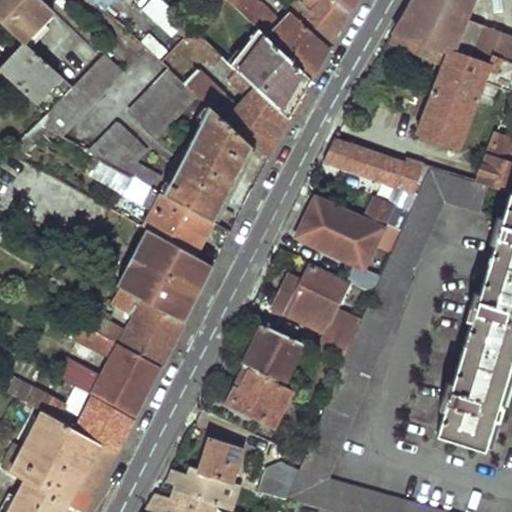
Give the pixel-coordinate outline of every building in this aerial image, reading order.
[(0,0),(0,22),(24,43),(53,11),(40,0),(0,0)] [(226,0),(251,23),(263,9),(252,0),(226,0)] [(292,13),(330,47),(339,30),(349,14),(333,0),(302,0),(313,11),(310,13),(297,1),(289,10),(292,13)] [(333,0),(349,14),(356,0),(333,0)] [(447,52),(452,54),(465,20),(472,0),(412,0),(394,32),(447,52)] [(259,31),(310,79),(320,64),(330,47),(292,13),(282,25),(263,9),(251,23),(259,31)] [(511,38),(465,20),(452,54),(488,68),(492,59),(511,66),(511,38)] [(252,146),(265,158),(275,140),(286,118),(229,64),(191,29),(183,37),(245,98),(233,113),(222,101),(225,98),(194,67),(181,79),(198,96),(211,108),(252,146)] [(229,64),(286,118),(298,100),(310,79),(259,31),(229,64)] [(442,67),(447,52),(394,32),(387,44),(442,67)] [(0,69),(38,106),(64,79),(24,43),(5,63),(0,57),(0,69)] [(106,51),(40,122),(51,129),(65,137),(126,69),(106,51)] [(482,84),(488,68),(452,54),(447,52),(442,67),(415,136),(455,151),(482,84)] [(488,68),(482,84),(511,95),(511,66),(492,59),(488,68)] [(131,112),(158,138),(198,96),(181,79),(171,70),(131,112)] [(161,193),(212,222),(233,183),(252,146),(211,108),(161,193)] [(22,160),(51,129),(40,122),(19,144),(14,149),(10,153),(22,160)] [(136,177),(148,184),(157,172),(139,161),(148,150),(120,124),(92,152),(101,157),(136,177)] [(378,181),(412,193),(420,166),(405,161),(372,149),(334,136),(328,149),(322,161),(378,181)] [(511,143),(492,136),(475,183),(486,187),(510,196),(511,196),(511,165),(506,163),(511,146),(511,143)] [(14,149),(19,144),(15,140),(10,146),(14,149)] [(372,149),(405,161),(408,155),(374,144),(372,149)] [(89,175),(124,196),(136,177),(101,157),(89,175)] [(288,499),(328,511),(422,511),(324,480),(406,280),(404,278),(443,202),(478,213),(486,187),(475,183),(420,166),(412,193),(406,210),(379,277),(359,320),(342,363),(299,472),(288,499)] [(412,193),(378,181),(371,195),(395,206),(406,210),(412,193)] [(153,211),(143,228),(145,229),(192,257),(205,237),(212,222),(161,193),(153,188),(144,205),(153,211)] [(385,226),(390,216),(395,206),(371,195),(359,220),(383,231),(385,226)] [(511,196),(510,196),(501,226),(495,224),(491,238),(496,239),(477,300),(472,299),(467,314),(471,315),(448,390),(444,389),(440,404),(444,405),(434,437),(483,452),(492,421),(498,422),(511,374),(511,196)] [(383,231),(359,220),(313,199),(307,212),(295,238),(361,270),(372,248),(375,249),(383,231)] [(390,216),(385,226),(391,229),(395,219),(390,216)] [(127,292),(182,322),(196,295),(210,267),(192,257),(145,229),(117,286),(127,292)] [(329,323),(332,317),(337,320),(341,313),(335,310),(348,286),(309,266),(302,281),(290,275),(277,299),(273,308),(292,317),(297,307),(329,323)] [(104,335),(160,366),(171,345),(182,322),(127,292),(119,305),(135,314),(126,332),(110,324),(104,335)] [(342,363),(359,320),(349,315),(341,329),(336,327),(326,329),(318,351),(342,363)] [(77,385),(133,418),(145,393),(160,366),(104,335),(75,320),(66,336),(108,360),(97,380),(63,361),(56,373),(77,385)] [(301,346),(263,327),(249,354),(243,368),(246,370),(283,388),(301,346)] [(293,393),(283,388),(246,370),(234,395),(231,403),(247,410),(245,414),(276,429),(293,393)] [(100,443),(116,452),(124,435),(133,418),(77,385),(65,406),(24,383),(17,395),(42,410),(100,443)] [(63,511),(66,507),(100,443),(42,410),(21,447),(14,444),(1,469),(24,482),(7,511),(63,511)] [(195,471),(230,482),(241,448),(207,436),(195,471)] [(100,443),(66,507),(75,511),(85,511),(116,452),(100,443)] [(288,499),(299,472),(279,464),(265,471),(258,491),(288,499)] [(230,510),(238,485),(230,482),(195,471),(186,468),(185,474),(170,469),(165,478),(173,481),(171,486),(170,489),(230,510)] [(209,511),(157,494),(151,502),(144,511),(209,511)]
